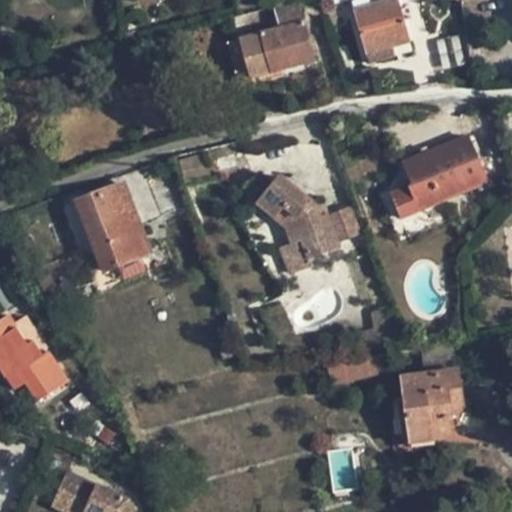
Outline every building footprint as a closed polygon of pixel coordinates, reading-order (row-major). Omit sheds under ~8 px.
[(279,28),(239,39),(250,79),(270,73),(315,61),(304,20),(305,6),(303,0),(294,0),(273,6),(279,28)] [(322,9),(323,6),(323,3),(322,0),(307,0),(307,1),(306,5),(307,8),(308,10),(311,12),(314,13),(317,13),(320,11),(322,9)] [(398,0),(389,0),(353,10),(369,64),(395,57),(392,48),(394,47),(392,41),(409,37),(398,0)] [(327,11),(332,27),(340,25),(337,18),(334,8),(327,11)] [(392,41),(394,47),(410,42),(409,37),(392,41)] [(250,79),(239,39),(228,42),(238,82),(250,79)] [(250,79),(238,82),(240,87),(272,80),(270,73),(250,79)] [(373,87),(369,73),(355,77),(359,92),(373,87)] [(359,92),(355,77),(349,78),(354,93),(359,92)] [(410,180),(388,190),(401,220),(488,182),(483,170),(489,168),(482,147),(475,151),(468,135),(403,163),(410,180)] [(259,171),(239,189),(252,201),(257,204),(273,184),(259,171)] [(300,240),(307,258),(338,247),(337,244),(360,235),(349,207),(326,216),(321,203),(314,205),(279,176),(273,184),(257,204),(285,227),(291,244),(300,240)] [(149,253),(122,183),(75,202),(103,272),(149,253)] [(291,244),(280,248),(290,275),(310,268),(307,258),(300,240),(291,244)] [(55,285),(48,272),(38,277),(46,291),(55,285)] [(62,298),(55,285),(46,291),(53,303),(62,298)] [(403,346),(388,306),(372,312),(374,329),(357,335),(360,351),(369,350),(403,346)] [(27,345),(13,324),(7,315),(0,319),(0,372),(4,378),(5,378),(14,391),(24,384),(37,403),(68,382),(48,352),(42,355),(32,341),(27,345)] [(38,337),(24,317),(13,324),(27,345),(32,341),(38,337)] [(235,356),(226,331),(213,335),(222,361),(235,356)] [(48,352),(38,337),(32,341),(42,355),(48,352)] [(423,374),(400,377),(408,436),(432,433),(433,440),(455,437),(453,429),(466,427),(458,370),(456,370),(454,346),(420,351),(423,374)] [(389,353),(329,370),(333,387),(393,371),(389,353)] [(103,425),(96,420),(87,431),(95,438),(95,437),(103,425)] [(121,437),(103,425),(95,437),(111,448),(118,453),(125,442),(121,437)] [(408,436),(409,444),(433,440),(432,433),(408,436)] [(65,472),(50,507),(62,511),(131,511),(127,500),(65,472)]
